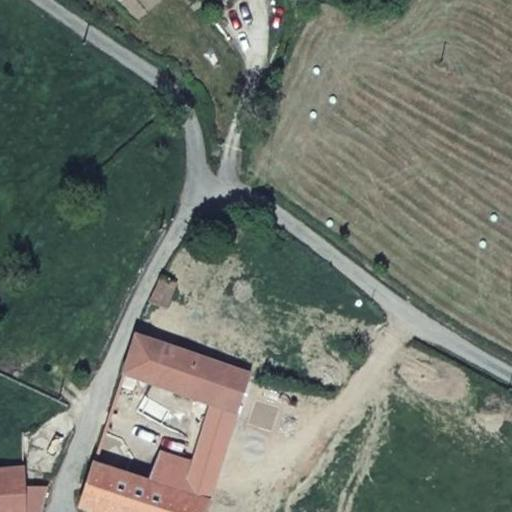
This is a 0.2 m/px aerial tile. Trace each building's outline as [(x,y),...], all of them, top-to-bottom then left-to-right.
[(281,248),(288,237),(278,230),(270,242),(281,248)] [(163,308),(174,283),(158,277),(147,301),(163,308)] [(240,391),(247,371),(130,334),(116,380),(154,392),(205,410),(231,418),(240,391)] [(127,471),(154,392),(116,380),(88,458),(127,471)] [(211,511),(219,511),(233,472),(227,470),(252,394),(240,391),(231,418),(205,499),(201,509),(211,511)] [(205,499),(231,418),(205,410),(188,458),(178,489),(205,499)] [(178,489),(188,458),(157,447),(145,477),(178,489)] [(200,511),(201,509),(205,499),(178,489),(145,477),(127,471),(88,458),(72,502),(100,511),(200,511)] [(0,511),(39,511),(45,482),(22,481),(21,467),(0,469),(0,511)]
